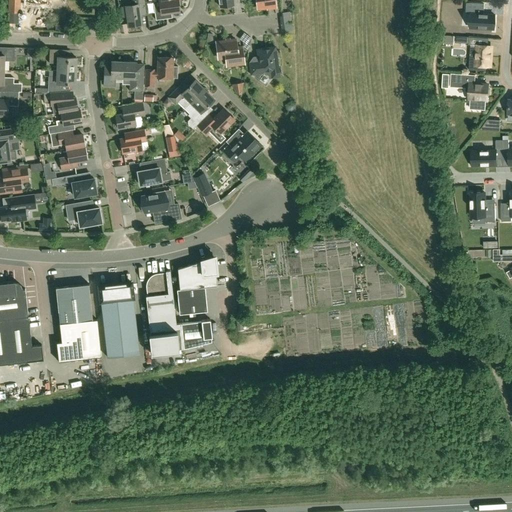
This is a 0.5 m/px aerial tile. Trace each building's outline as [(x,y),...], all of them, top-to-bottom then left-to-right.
[(9,0),(9,12),(19,12),(19,0),(9,0)] [(121,8),(122,17),(126,17),(128,26),(141,24),(140,16),(146,15),(144,0),(130,0),(131,6),(121,8)] [(156,2),(153,2),(154,9),(156,20),(168,18),(167,12),(171,12),(179,11),(179,8),(177,0),(168,0),(159,1),(156,2)] [(252,0),(254,4),(256,4),(257,9),(275,6),(273,0),(252,0)] [(467,3),(466,13),(471,13),(470,27),(494,29),(495,15),(484,14),(485,4),(467,3)] [(282,11),(283,31),(292,31),(291,11),(282,11)] [(444,36),(443,44),(454,44),(454,36),(444,36)] [(235,39),(216,42),(218,59),(226,58),(227,66),(243,64),(241,47),(236,48),(235,39)] [(490,66),(490,65),(491,64),(491,60),(490,59),(491,46),(477,45),(476,57),(470,57),(469,70),(485,71),(486,66),(490,66)] [(256,50),(258,58),(253,58),(249,64),(251,75),(256,79),(261,73),(271,72),(271,77),(279,76),(274,47),(256,50)] [(0,71),(3,71),(4,62),(14,62),(15,49),(0,48),(0,71)] [(63,57),(63,50),(49,50),(48,64),(58,64),(57,71),(75,71),(76,57),(63,57)] [(145,70),(144,86),(152,87),(153,77),(157,77),(157,78),(171,79),(177,79),(178,66),(171,66),(172,58),(158,58),(157,71),(153,71),(153,70),(145,70)] [(123,61),(111,61),(104,61),(103,86),(115,86),(115,82),(122,82),(123,78),(123,61)] [(129,91),(143,92),(144,64),(136,64),(136,62),(123,61),(123,78),(122,82),(122,84),(129,84),(129,91)] [(3,71),(0,71),(0,91),(4,92),(13,92),(14,78),(3,78),(3,71)] [(49,92),(59,91),(59,84),(75,84),(75,71),(57,71),(57,77),(48,76),(47,88),(47,92),(49,92)] [(451,74),(450,87),(466,88),(466,91),(469,92),(469,99),(470,99),(470,109),(485,110),(486,100),(487,100),(488,97),(489,96),(490,90),(488,89),(488,85),(474,84),(475,76),(451,74)] [(180,103),(185,108),(190,102),(204,89),(195,80),(193,82),(188,77),(168,97),(175,104),(181,99),(180,103)] [(232,84),(236,94),(240,93),(242,83),(232,84)] [(203,110),(214,99),(204,89),(190,102),(191,103),(185,109),(189,113),(188,115),(190,118),(188,120),(188,124),(193,129),(198,123),(208,114),(203,110)] [(60,113),(77,110),(74,97),(73,97),(73,90),(62,91),(59,91),(49,92),(47,92),(43,93),(43,103),(51,103),(51,107),(57,106),(58,113),(60,113)] [(13,92),(4,92),(4,100),(0,99),(0,115),(7,116),(8,106),(18,107),(19,92),(13,92)] [(140,126),(142,123),(141,116),(140,111),(143,111),(142,103),(122,107),(123,114),(115,115),(118,128),(135,125),(136,127),(140,126)] [(198,123),(193,129),(197,125),(206,135),(214,127),(220,134),(234,119),(223,108),(213,119),(208,114),(198,123)] [(56,121),(57,125),(48,127),(49,134),(50,134),(57,132),(58,132),(69,130),(71,130),(70,124),(81,122),(79,110),(77,110),(60,113),(62,120),(56,121)] [(28,140),(37,138),(35,125),(26,127),(28,140)] [(135,153),(142,152),(140,142),(146,141),(145,135),(151,134),(150,128),(144,129),(123,133),(124,139),(120,139),(122,153),(135,151),(135,153)] [(0,162),(10,161),(10,160),(17,159),(15,149),(14,150),(13,143),(18,142),(16,129),(1,131),(0,130),(0,162)] [(178,141),(184,137),(179,129),(173,132),(178,141)] [(65,144),(66,150),(84,147),(82,134),(74,136),(73,130),(71,130),(69,130),(58,132),(57,132),(50,134),(51,142),(59,141),(59,145),(65,144)] [(244,160),(259,144),(247,132),(245,135),(242,137),(239,135),(229,145),(224,150),(234,161),(240,155),(244,160)] [(166,137),(169,151),(178,149),(176,139),(175,136),(166,137)] [(496,151),(472,151),(472,165),(484,165),(496,165),(496,159),(503,158),(502,140),(496,141),(496,151)] [(509,140),(502,140),(503,158),(509,158),(509,164),(511,164),(511,150),(509,150),(509,140)] [(86,159),(84,147),(66,150),(68,157),(62,158),(63,163),(60,164),(61,171),(75,168),(73,161),(86,159)] [(164,158),(150,161),(152,169),(137,172),(137,174),(135,174),(136,181),(138,180),(140,186),(153,183),(154,185),(161,183),(160,181),(161,181),(160,174),(166,173),(164,158)] [(49,163),(43,164),(45,180),(56,178),(55,171),(51,172),(49,163)] [(3,177),(0,177),(0,192),(13,191),(13,193),(21,192),(20,182),(28,181),(26,167),(2,170),(3,177)] [(182,174),(184,183),(187,182),(194,181),(190,173),(182,174)] [(212,192),(203,173),(195,177),(203,196),(212,192)] [(66,176),(66,177),(67,184),(71,183),(74,197),(77,196),(77,199),(84,197),(84,195),(96,193),(95,187),(96,187),(95,180),(94,180),(93,178),(79,181),(78,174),(66,176)] [(194,181),(187,182),(189,189),(197,188),(194,181)] [(162,209),(164,222),(182,218),(179,204),(168,206),(165,191),(154,193),(154,195),(142,197),(145,212),(162,209)] [(511,203),(501,203),(501,221),(511,221),(511,216),(511,215),(511,191),(511,192),(511,203)] [(485,192),(471,193),(471,217),(485,216),(485,222),(495,221),(495,204),(485,204),(485,192)] [(26,220),(25,212),(28,212),(27,209),(35,208),(33,195),(14,197),(15,206),(0,208),(1,216),(0,215),(0,220),(0,223),(8,222),(7,221),(11,220),(12,222),(26,220)] [(66,205),(69,220),(79,218),(80,227),(102,223),(99,208),(83,211),(82,202),(66,205)] [(500,249),(493,249),(493,261),(511,260),(511,254),(500,254),(500,249)] [(205,287),(218,286),(216,273),(217,273),(215,256),(201,260),(201,261),(177,268),(180,290),(205,287)] [(146,292),(146,294),(147,296),(146,296),(150,334),(149,334),(151,353),(179,350),(179,348),(184,348),(181,323),(176,324),(170,271),(166,271),(166,272),(164,272),(162,272),(160,272),(158,272),(156,273),(154,274),(152,275),(151,276),(149,277),(148,279),(147,280),(146,282),(146,284),(145,286),(145,288),(145,290),(146,292)] [(131,282),(118,283),(118,281),(111,282),(111,284),(98,285),(100,302),(101,302),(107,357),(138,354),(132,298),(133,298),(131,282)] [(0,319),(28,316),(25,289),(22,289),(22,288),(21,285),(18,283),(15,282),(0,283),(0,319)] [(60,324),(92,320),(88,284),(56,288),(60,324)] [(207,311),(205,287),(180,290),(177,290),(179,314),(207,311)] [(28,316),(0,319),(0,364),(43,360),(41,345),(31,346),(28,317),(29,317),(29,316),(28,316)] [(97,319),(92,320),(60,324),(63,342),(56,342),(59,361),(101,356),(97,319)] [(181,323),(184,348),(211,341),(210,325),(211,324),(210,319),(201,320),(201,321),(181,323)]
